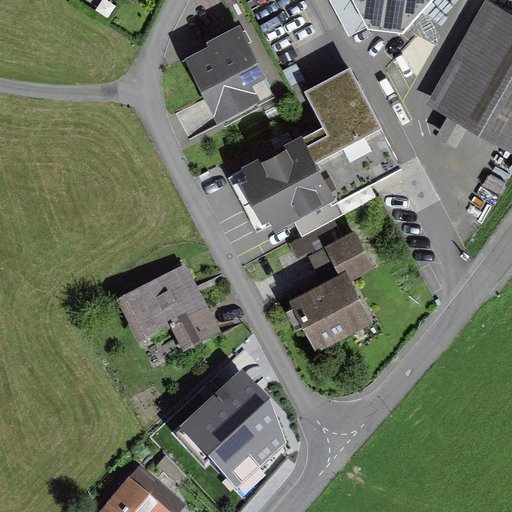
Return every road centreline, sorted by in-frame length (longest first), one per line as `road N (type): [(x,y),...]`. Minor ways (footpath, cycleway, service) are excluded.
road 1 (residential): [(339,448),(279,362),(212,234),(151,84),(156,40),(177,0)]
road 2 (residential): [(339,448),(511,237)]
